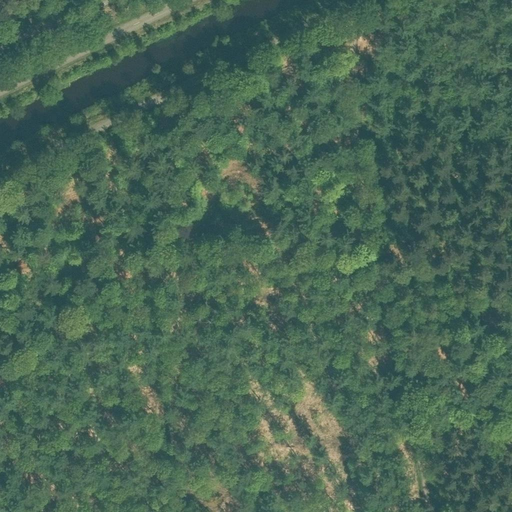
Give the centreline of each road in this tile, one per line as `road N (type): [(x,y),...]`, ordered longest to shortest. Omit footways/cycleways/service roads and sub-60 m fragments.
road 1 (unclassified): [(0,175),(359,0)]
road 2 (track): [(380,283),(356,170),(351,3)]
road 3 (track): [(145,282),(225,253),(263,252),(380,283)]
road 4 (track): [(424,511),(418,447),(380,283)]
road 5 (tertiary): [(0,90),(185,0)]
road 6 (track): [(0,387),(145,282)]
